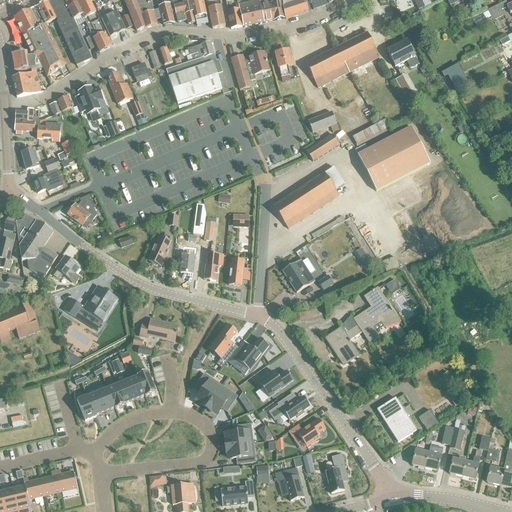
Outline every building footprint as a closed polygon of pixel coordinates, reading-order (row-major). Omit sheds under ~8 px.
[(49,0),(47,1),(56,19),(57,23),(56,23),(76,66),(91,60),(76,25),(74,20),(72,17),(63,0),(49,0)] [(76,0),(63,0),(72,17),(74,20),(82,16),(83,16),(78,4),(76,0)] [(89,0),(76,0),(78,4),(83,16),(82,16),(84,21),(91,37),(97,48),(100,53),(111,48),(107,37),(93,6),(92,6),(89,0)] [(89,0),(92,6),(93,6),(95,10),(104,6),(102,3),(100,3),(98,0),(89,0)] [(123,0),(136,32),(144,29),(141,16),(139,12),(140,11),(135,0),(123,0)] [(135,0),(140,11),(139,12),(141,16),(144,29),(158,26),(149,0),(135,0)] [(156,0),(163,25),(174,24),(169,5),(167,0),(156,0)] [(182,0),(183,4),(173,6),(177,24),(187,21),(187,24),(195,23),(195,22),(190,1),(190,0),(182,0)] [(190,0),(190,1),(195,22),(206,20),(201,0),(190,0)] [(268,0),(265,0),(258,1),(263,24),(274,22),(268,0)] [(280,0),(268,0),(274,22),(284,19),(280,0)] [(280,0),(284,19),(285,19),(285,20),(295,17),(308,13),(304,0),(280,0)] [(329,5),(326,0),(309,0),(313,11),(329,5)] [(420,0),(415,0),(414,1),(418,11),(424,8),(420,0)] [(498,4),(487,10),(490,17),(501,11),(501,10),(506,7),(510,14),(511,12),(511,0),(509,0),(511,4),(509,5),(508,3),(499,7),(499,6),(498,4)] [(47,1),(36,7),(45,27),(47,26),(47,24),(56,19),(47,1)] [(258,1),(248,4),(253,26),(263,24),(258,1)] [(248,4),(238,6),(239,10),(242,28),(242,29),(253,26),(248,4)] [(36,57),(40,62),(45,73),(47,78),(65,65),(45,27),(36,7),(16,17),(14,20),(22,36),(32,56),(36,57)] [(208,9),(211,27),(212,30),(225,28),(221,7),(208,9)] [(239,10),(227,12),(231,30),(242,28),(239,10)] [(110,44),(119,40),(108,16),(106,17),(109,22),(102,25),(110,44)] [(119,40),(127,37),(119,18),(112,21),(110,16),(108,16),(119,40)] [(120,19),(125,30),(132,27),(127,16),(120,19)] [(511,33),(499,41),(501,45),(511,39),(511,33)] [(367,34),(336,49),(348,74),(379,58),(367,34)] [(91,37),(85,39),(91,50),(97,48),(91,37)] [(386,51),(395,68),(406,62),(410,69),(419,65),(406,41),(386,51)] [(195,60),(214,54),(210,43),(200,46),(188,49),(190,56),(191,55),(193,61),(195,60)] [(159,51),(164,66),(172,63),(167,49),(159,51)] [(348,74),(336,49),(305,64),(318,89),(348,74)] [(275,55),(278,69),(279,69),(281,78),(290,76),(288,68),(295,66),(293,59),(290,59),(288,52),(275,55)] [(27,53),(12,55),(15,73),(30,70),(31,73),(36,71),(37,74),(40,74),(45,73),(40,62),(37,63),(37,64),(34,64),(33,57),(30,58),(29,56),(27,53)] [(149,55),(154,70),(160,67),(155,53),(149,55)] [(264,53),(243,59),(250,82),(255,81),(254,76),(269,72),(264,53)] [(214,54),(195,60),(196,61),(181,65),(176,67),(165,70),(176,105),(221,91),(219,83),(215,72),(219,71),(216,62),(215,62),(213,56),(214,55),(214,54)] [(252,88),(250,82),(243,59),(243,56),(231,60),(240,91),(252,88)] [(131,69),(135,79),(136,83),(152,77),(149,70),(146,71),(143,65),(131,69)] [(12,78),(14,89),(39,84),(37,74),(36,71),(31,73),(31,74),(12,78)] [(126,85),(122,86),(117,73),(106,78),(117,105),(132,99),(126,85)] [(395,81),(403,95),(410,91),(402,77),(395,81)] [(39,84),(14,89),(17,98),(41,93),(39,84)] [(100,117),(108,114),(99,90),(93,93),(91,88),(78,93),(79,97),(75,99),(81,113),(85,112),(87,115),(89,114),(90,117),(98,114),(100,117)] [(328,90),(325,92),(329,100),(333,98),(328,90)] [(57,103),(49,106),(53,116),(72,109),(68,97),(57,101),(57,103)] [(130,105),(135,117),(142,115),(137,103),(130,105)] [(15,111),(14,121),(38,123),(39,118),(33,117),(34,110),(27,110),(27,112),(15,111)] [(314,120),(308,123),(312,134),(330,127),(336,125),(332,113),(314,120)] [(142,115),(135,117),(139,127),(145,124),(142,115)] [(14,131),(37,133),(37,128),(40,128),(40,123),(38,123),(14,121),(14,131)] [(377,126),(351,140),(356,148),(390,129),(385,121),(377,126)] [(111,131),(107,132),(110,138),(119,134),(115,123),(109,125),(111,131)] [(37,133),(37,139),(52,141),(51,143),(59,143),(61,125),(45,124),(45,129),(40,128),(37,128),(37,133)] [(357,156),(376,192),(430,164),(411,128),(357,156)] [(306,153),(313,162),(339,145),(333,136),(306,153)] [(498,138),(489,142),(492,149),(501,145),(498,138)] [(70,142),(61,146),(66,156),(75,152),(70,142)] [(21,152),(25,170),(39,167),(34,149),(21,152)] [(64,153),(57,156),(59,162),(67,158),(66,157),(64,153)] [(44,164),(48,174),(60,170),(56,159),(44,164)] [(42,177),(43,179),(33,183),(37,194),(47,190),(48,193),(63,186),(57,171),(42,177)] [(273,207),(288,230),(339,197),(324,174),(273,207)] [(75,206),(67,216),(82,227),(88,218),(92,221),(97,216),(93,209),(94,209),(87,197),(79,201),(80,204),(79,205),(77,208),(75,206)] [(232,229),(248,229),(248,216),(233,216),(232,229)] [(24,223),(16,225),(17,233),(21,262),(27,261),(28,269),(42,279),(51,266),(57,256),(47,249),(45,252),(41,250),(53,232),(36,221),(35,222),(28,217),(24,223)] [(168,227),(176,228),(177,218),(169,217),(168,227)] [(4,230),(13,233),(15,223),(6,221),(4,230)] [(203,241),(214,242),(216,224),(206,223),(203,241)] [(0,266),(0,267),(9,270),(11,262),(9,261),(15,235),(4,233),(2,240),(0,239),(0,259),(2,260),(0,266)] [(167,242),(169,239),(164,236),(162,240),(158,238),(148,262),(151,263),(151,265),(155,267),(157,266),(160,268),(168,251),(166,250),(169,243),(167,242)] [(188,236),(187,243),(195,243),(195,249),(202,250),(203,237),(197,237),(188,236)] [(119,242),(122,249),(133,244),(130,237),(119,242)] [(180,274),(192,275),(194,257),(194,251),(189,251),(188,256),(182,256),(180,274)] [(205,264),(204,281),(217,282),(218,267),(222,268),(224,257),(206,255),(205,264)] [(74,275),(80,268),(65,257),(55,270),(57,271),(53,275),(58,279),(62,275),(75,285),(79,279),(74,275)] [(230,268),(228,286),(241,288),(242,281),(249,281),(250,270),(243,270),(244,262),(231,261),(230,268)] [(300,261),(282,272),(296,294),(314,283),(300,261)] [(368,261),(362,265),(365,270),(371,266),(368,261)] [(7,283),(22,286),(23,280),(9,276),(7,283)] [(327,277),(317,283),(323,292),(333,285),(327,277)] [(0,299),(5,301),(9,286),(0,283),(0,299)] [(84,309),(103,322),(117,300),(98,288),(84,309)] [(358,326),(344,335),(349,342),(362,333),(365,337),(373,332),(371,329),(381,322),(385,328),(400,323),(378,290),(365,298),(373,311),(368,314),(367,312),(354,321),(358,326)] [(64,311),(74,318),(81,307),(71,300),(64,311)] [(0,341),(0,343),(10,339),(9,333),(15,331),(19,339),(40,332),(31,303),(0,314),(0,341)] [(139,337),(147,339),(147,336),(173,342),(177,326),(150,321),(149,327),(142,325),(139,337)] [(227,326),(208,351),(220,360),(216,365),(222,370),(227,363),(238,349),(229,343),(237,333),(235,332),(236,330),(230,326),(229,327),(227,326)] [(340,329),(326,339),(335,353),(336,352),(338,356),(337,357),(344,366),(359,356),(349,342),(344,335),(340,329)] [(238,349),(227,363),(233,368),(237,363),(249,372),(268,347),(259,339),(252,349),(243,342),(238,349)] [(139,348),(137,354),(150,357),(152,351),(139,348)] [(127,354),(120,357),(121,358),(123,364),(130,361),(128,354),(127,354)] [(198,354),(194,360),(200,364),(204,357),(198,354)] [(472,361),(467,364),(471,371),(475,369),(472,361)] [(272,372),(257,383),(268,399),(293,382),(286,372),(277,378),(272,372)] [(137,377),(145,398),(156,394),(147,373),(137,377)] [(447,373),(442,377),(447,383),(451,379),(447,373)] [(221,387),(206,376),(204,375),(195,389),(194,390),(200,395),(196,400),(202,404),(201,406),(206,410),(221,387)] [(137,377),(136,377),(137,378),(128,382),(127,380),(126,380),(135,401),(144,397),(145,398),(137,377)] [(135,401),(126,380),(116,384),(125,406),(126,406),(125,405),(135,401)] [(125,406),(116,384),(117,386),(107,390),(115,410),(125,406)] [(206,410),(210,413),(212,411),(218,415),(221,409),(226,413),(237,398),(221,387),(206,410)] [(115,410),(107,390),(97,394),(105,413),(114,409),(115,410)] [(467,393),(452,402),(455,407),(470,398),(467,393)] [(87,397),(95,418),(96,418),(95,417),(105,413),(97,394),(87,398),(87,397)] [(279,407),(269,413),(274,422),(284,415),(289,422),(296,417),(297,419),(304,414),(303,412),(310,407),(303,398),(297,402),(292,395),(278,405),(279,407)] [(95,418),(87,397),(76,401),(85,422),(95,418)] [(377,411),(397,443),(416,432),(395,399),(377,411)] [(419,418),(428,432),(438,425),(430,411),(419,418)] [(263,413),(258,417),(261,421),(266,418),(263,413)] [(298,426),(288,433),(292,439),(297,435),(306,449),(320,440),(317,436),(325,430),(318,420),(302,431),(298,426)] [(455,422),(454,430),(459,431),(464,432),(465,428),(458,427),(459,423),(455,422)] [(225,443),(225,448),(253,445),(250,426),(232,428),(233,434),(226,435),(227,442),(225,443)] [(445,428),(442,445),(449,447),(453,430),(445,428)] [(449,449),(455,450),(460,452),(464,432),(459,431),(454,430),(449,449)] [(479,450),(487,452),(490,440),(482,438),(479,450)] [(490,440),(487,452),(488,452),(486,461),(497,464),(500,452),(492,451),(495,441),(490,440)] [(225,448),(226,453),(229,453),(229,460),(236,460),(237,466),(255,463),(253,445),(225,448)] [(428,454),(424,469),(432,471),(437,472),(441,457),(443,449),(430,446),(428,454)] [(412,466),(424,469),(428,454),(416,451),(412,466)] [(466,462),(462,478),(474,481),(481,453),(476,452),(474,458),(473,457),(472,464),(466,462)] [(503,472),(500,487),(511,489),(511,471),(511,467),(511,452),(507,452),(507,455),(505,462),(503,472)] [(335,470),(325,473),(331,495),(344,492),(340,477),(346,476),(341,456),(332,459),(335,470)] [(298,459),(292,461),(294,470),(301,468),(298,459)] [(449,475),(462,478),(466,462),(453,459),(449,475)] [(267,467),(256,468),(257,477),(268,476),(267,467)] [(487,484),(500,487),(503,472),(490,468),(487,484)] [(296,470),(274,475),(277,484),(285,482),(288,497),(290,502),(303,499),(296,470)] [(60,471),(55,472),(60,494),(77,490),(73,473),(61,476),(60,471)] [(55,472),(51,473),(52,478),(40,481),(44,498),(60,494),(55,472)] [(155,478),(150,479),(150,487),(156,486),(162,485),(165,485),(165,477),(161,478),(155,478)] [(23,480),(30,511),(28,502),(44,498),(40,481),(28,483),(27,479),(23,480)] [(30,511),(23,480),(22,480),(24,487),(13,490),(17,511),(30,511)] [(245,488),(220,491),(222,508),(248,505),(247,496),(253,496),(251,483),(245,483),(245,488)] [(193,485),(174,486),(175,506),(176,506),(176,511),(187,511),(187,505),(194,504),(193,485)] [(17,511),(13,490),(1,493),(5,511),(17,511)]
